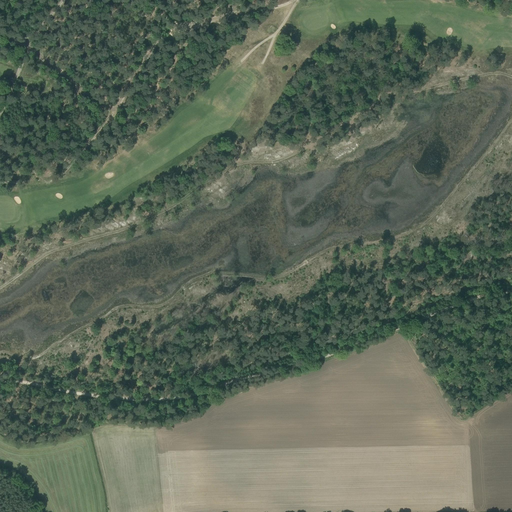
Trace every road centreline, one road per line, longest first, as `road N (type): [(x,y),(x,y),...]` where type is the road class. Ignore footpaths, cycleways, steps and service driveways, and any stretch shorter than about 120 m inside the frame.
road 1 (track): [(0,382),(175,399),(511,292)]
road 2 (track): [(0,144),(41,178),(60,182),(136,132),(110,104),(0,34)]
road 3 (track): [(110,104),(153,44),(293,0)]
road 4 (track): [(62,0),(28,47),(0,118)]
